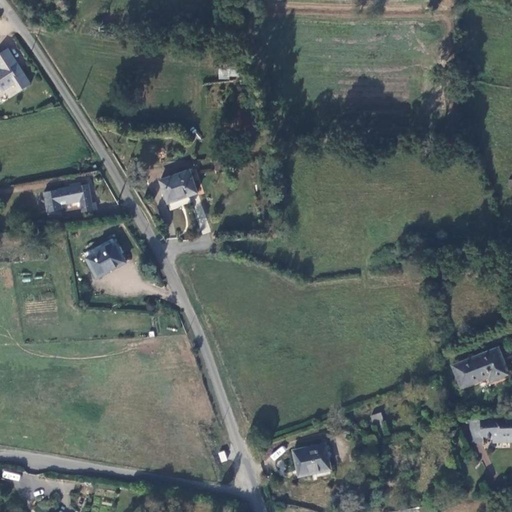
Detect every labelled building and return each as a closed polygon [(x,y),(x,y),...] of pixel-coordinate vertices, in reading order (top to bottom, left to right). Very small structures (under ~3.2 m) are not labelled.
[(0,67),(14,59),(8,48),(0,52),(0,67)] [(0,87),(1,89),(14,80),(21,90),(30,84),(14,59),(0,67),(0,87)] [(218,70),(218,79),(228,79),(228,70),(218,70)] [(229,169),(229,161),(216,163),(216,170),(229,169)] [(197,194),(189,172),(161,182),(169,204),(197,194)] [(69,184),(69,188),(43,192),(47,212),(62,210),(61,205),(80,201),(82,213),(99,210),(97,201),(92,202),(89,185),(80,187),(79,182),(69,184)] [(47,212),(49,227),(64,224),(62,210),(47,212)] [(125,263),(114,244),(87,259),(98,278),(125,263)] [(498,346),(450,365),(460,390),(489,378),(491,385),(511,377),(498,346)] [(511,417),(496,418),(496,417),(469,420),(470,443),(483,443),(483,439),(491,439),(491,441),(496,444),(509,444),(509,440),(511,439),(511,417)] [(303,470),(305,476),(320,473),(321,475),(332,472),(325,442),(291,449),(296,471),(303,470)] [(224,450),(217,453),(221,463),(227,460),(224,450)] [(2,477),(19,480),(20,475),(4,471),(2,477)]
